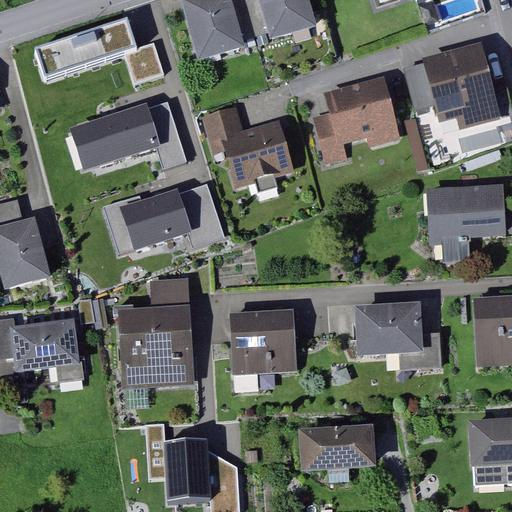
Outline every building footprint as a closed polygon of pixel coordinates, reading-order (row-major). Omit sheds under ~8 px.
[(256,47),(239,0),(217,0),(191,9),(210,63),(256,47)] [(325,33),(315,0),(267,0),(282,46),(325,33)] [(126,24),(33,54),(43,85),(127,58),(136,86),(164,77),(154,46),(135,52),(126,24)] [(488,50),(433,66),(449,121),(504,105),(488,50)] [(391,80),(336,97),(353,152),(408,136),(391,80)] [(168,103),(73,132),(85,171),(157,149),(163,170),(186,163),(168,103)] [(290,170),(277,122),(241,133),(234,109),(202,118),(214,160),(228,156),(236,185),(290,170)] [(139,196),(104,208),(120,256),(189,233),(194,249),(225,239),(207,185),(143,206),(139,196)] [(504,190),(427,194),(430,243),(442,243),(443,263),(469,261),(467,239),(507,237),(506,220),(504,190)] [(48,279),(32,220),(22,222),(20,214),(17,200),(0,204),(0,262),(7,289),(48,279)] [(193,385),(188,281),(152,283),(153,308),(119,310),(123,388),(193,385)] [(511,300),(470,304),(474,372),(511,369),(511,300)] [(419,359),(416,308),(350,312),(353,363),(419,359)] [(293,315),(226,319),(229,379),(296,376),(293,315)] [(15,329),(14,319),(0,320),(0,359),(3,359),(19,357),(15,329)] [(71,322),(15,329),(19,357),(20,370),(45,367),(56,365),(58,382),(84,379),(81,362),(77,363),(71,322)] [(503,491),(511,490),(511,426),(462,429),(464,471),(503,470),(503,491)] [(164,428),(147,428),(149,479),(167,478),(169,505),(210,503),(210,511),(240,511),(238,470),(207,451),(207,443),(165,445),(164,428)] [(374,430),(311,434),(314,478),(378,473),(374,430)]
